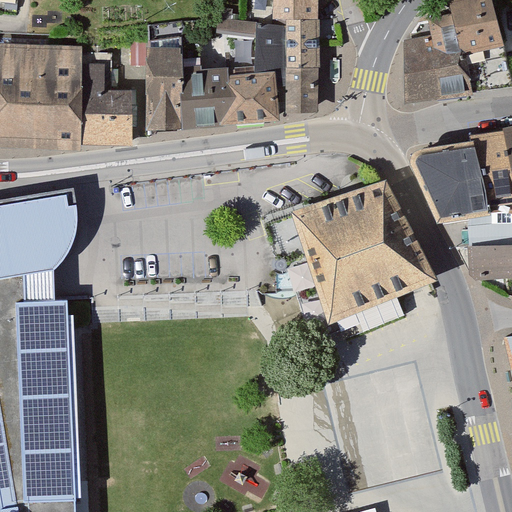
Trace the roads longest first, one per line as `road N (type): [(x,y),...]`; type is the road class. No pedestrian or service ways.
road 1 (secondary): [(0,175),(355,137)]
road 2 (secondary): [(460,323),(405,182),(384,154),(355,137)]
road 3 (secondary): [(502,511),(460,323)]
road 4 (residential): [(355,137),(437,113),(511,103)]
